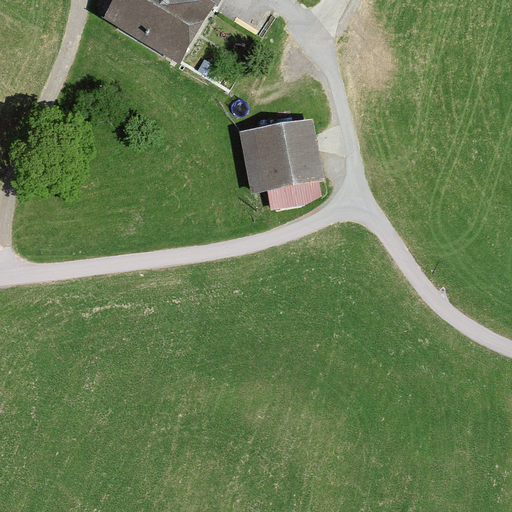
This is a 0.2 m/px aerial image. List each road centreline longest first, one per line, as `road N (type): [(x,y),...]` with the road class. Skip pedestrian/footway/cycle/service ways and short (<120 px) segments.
road 1 (unclassified): [(359,201),(233,247),(0,280)]
road 2 (track): [(5,280),(4,213),(79,0)]
road 3 (unclassified): [(511,349),(439,305),(359,201)]
road 4 (unclassified): [(330,53),(359,201)]
